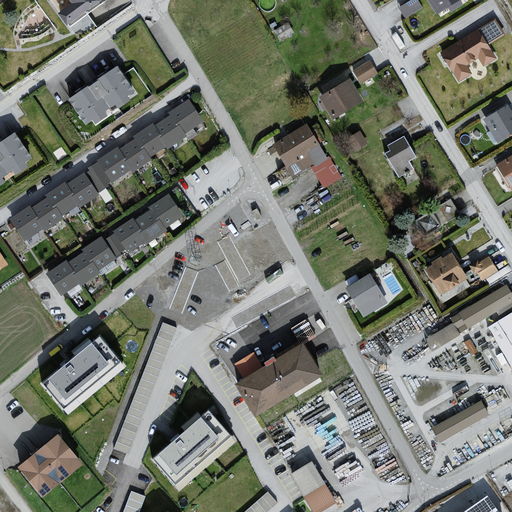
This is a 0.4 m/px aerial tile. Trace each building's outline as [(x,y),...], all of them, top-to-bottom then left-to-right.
[(61,13),(71,26),(105,2),(103,0),(50,0),(51,2),(53,0),(69,0),(73,5),(61,13)] [(405,18),(421,9),(415,0),(413,0),(399,9),(405,18)] [(427,0),(437,16),(463,2),(461,0),(427,0)] [(440,53),(457,82),(469,75),(465,67),(479,60),(484,68),(499,59),(490,45),(505,36),(496,21),(440,53)] [(354,72),(361,83),(376,74),(369,63),(354,72)] [(69,98),(87,124),(93,120),(95,123),(109,114),(107,110),(117,104),(119,107),(133,98),(130,95),(135,92),(117,66),(69,98)] [(316,89),(335,121),(363,104),(344,72),(316,89)] [(119,149),(98,163),(112,185),(131,172),(132,173),(152,160),(150,157),(165,148),(167,151),(188,137),(186,134),(203,122),(189,101),(169,114),(171,117),(156,128),(154,124),(134,138),(136,141),(120,151),(119,149)] [(482,116),(496,141),(511,132),(511,114),(505,103),(482,116)] [(275,144),(292,176),(309,167),(321,189),(339,179),(310,125),(275,144)] [(0,139),(0,182),(5,179),(3,176),(12,170),(15,173),(28,164),(26,161),(31,158),(13,131),(0,139)] [(384,154),(398,178),(412,170),(409,164),(416,160),(403,136),(386,146),(389,151),(384,154)] [(511,157),(497,166),(510,189),(511,187),(511,157)] [(11,220),(25,241),(40,231),(42,234),(64,220),(62,217),(78,207),(79,210),(99,197),(97,195),(112,185),(98,163),(84,172),(87,175),(69,187),(66,183),(47,196),(49,199),(32,210),(30,207),(11,220)] [(126,250),(128,252),(145,240),(147,243),(166,230),(165,227),(182,215),(168,194),(148,208),(149,210),(134,220),(133,218),(114,232),(115,234),(126,250)] [(450,197),(416,219),(426,235),(460,213),(450,197)] [(115,234),(105,241),(116,257),(126,250),(115,234)] [(49,276),(63,296),(80,284),(82,287),(101,274),(100,271),(118,259),(116,257),(105,241),(103,239),(83,252),(84,254),(69,264),(68,263),(49,276)] [(425,269),(440,292),(465,276),(451,253),(425,269)] [(470,265),(480,282),(496,273),(487,256),(470,265)] [(346,286),(363,318),(387,304),(370,273),(346,286)] [(431,350),(511,303),(511,299),(504,286),(448,319),(451,324),(424,339),(431,350)] [(511,315),(489,330),(511,366),(511,315)] [(177,326),(162,321),(112,447),(128,453),(177,326)] [(99,330),(37,379),(65,413),(126,364),(99,330)] [(233,382),(252,413),(319,372),(300,341),(233,382)] [(430,427),(438,441),(488,415),(481,401),(430,427)] [(208,408),(151,457),(178,488),(235,439),(208,408)] [(20,470),(44,499),(85,466),(61,437),(20,470)] [(313,458),(291,471),(314,511),(318,511),(338,501),(313,458)] [(267,491),(242,511),(266,511),(278,502),(267,491)] [(464,511),(491,511),(483,499),(464,511)]
